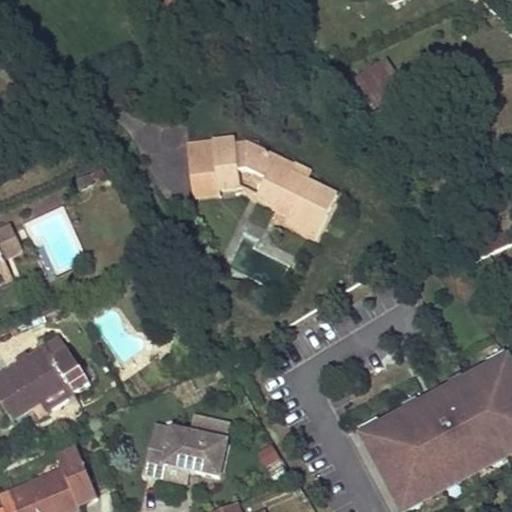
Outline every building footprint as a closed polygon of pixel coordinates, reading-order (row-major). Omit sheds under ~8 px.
[(194,7),(189,0),(163,0),(172,15),(181,10),(182,14),(194,7)] [(266,38),(251,20),(232,38),(247,55),(266,38)] [(247,55),(232,38),(207,60),(221,77),(247,55)] [(0,46),(0,65),(21,87),(31,77),(0,46)] [(387,62),(347,88),(368,120),(408,94),(387,62)] [(294,168),(249,146),(236,148),(235,141),(214,143),(214,154),(193,157),(189,158),(191,180),(217,177),(219,191),(220,191),(241,189),(239,173),(248,172),(266,181),(258,198),(275,206),(277,206),(279,201),(294,208),(289,219),(286,224),(317,239),(338,197),(308,183),(291,174),(294,168)] [(214,154),(214,143),(192,146),(193,157),(214,154)] [(313,173),(295,164),(294,168),(291,174),(308,183),(313,173)] [(88,177),(78,181),(82,190),(92,186),(88,177)] [(219,191),(217,177),(191,180),(194,201),(220,198),(220,191),(219,191)] [(289,219),(294,208),(279,201),(277,206),(275,206),(273,211),(289,219)] [(0,234),(0,249),(5,262),(23,254),(12,229),(0,234)] [(256,244),(245,238),(232,267),(279,289),(289,266),(253,250),(256,244)] [(0,279),(11,274),(5,262),(0,249),(0,279)] [(0,287),(14,281),(11,274),(0,279),(0,287)] [(69,355),(60,341),(49,349),(57,362),(69,355)] [(91,386),(71,354),(69,355),(57,362),(49,349),(0,379),(0,399),(14,421),(43,403),(70,386),(75,394),(76,395),(91,386)] [(511,366),(508,359),(362,436),(400,508),(511,448),(511,366)] [(48,411),(75,394),(70,386),(43,403),(48,411)] [(195,416),(192,429),(228,437),(231,424),(195,416)] [(229,444),(158,428),(147,475),(164,479),(167,467),(221,479),(229,444)] [(274,446),(256,454),(264,473),(282,465),(274,446)] [(511,448),(400,508),(402,511),(407,511),(511,456),(511,448)] [(63,472),(0,498),(0,499),(5,511),(79,511),(81,511),(79,508),(99,500),(78,451),(58,459),(63,472)]
